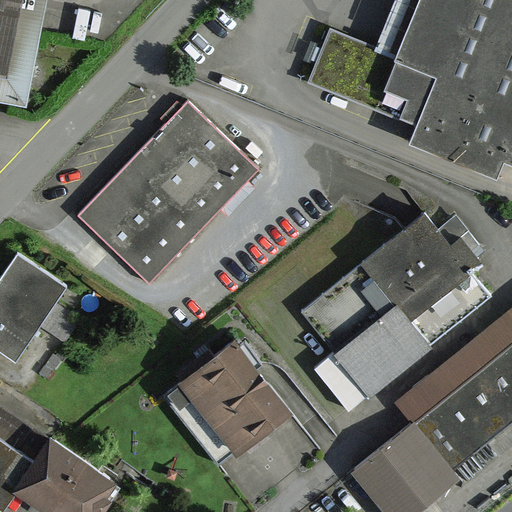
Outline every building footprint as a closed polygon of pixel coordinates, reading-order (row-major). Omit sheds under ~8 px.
[(0,0),(0,69),(17,72),(30,0),(0,0)] [(415,126),(407,145),(491,179),(498,162),(511,167),(511,0),(413,0),(390,57),(330,32),(309,83),(415,126)] [(261,168),(190,102),(80,213),(150,281),(261,168)] [(306,307),(338,348),(323,360),(356,401),(494,293),(474,268),(490,256),(467,226),(459,233),(436,205),(306,307)] [(0,348),(16,359),(68,285),(21,252),(0,281),(0,348)] [(511,321),(405,408),(415,420),(357,467),(393,511),(403,511),(511,425),(511,321)] [(245,336),(167,394),(218,462),(296,404),(245,336)] [(0,500),(7,504),(20,484),(50,437),(0,404),(0,500)] [(50,437),(20,484),(64,511),(97,511),(122,474),(54,431),(50,437)]
